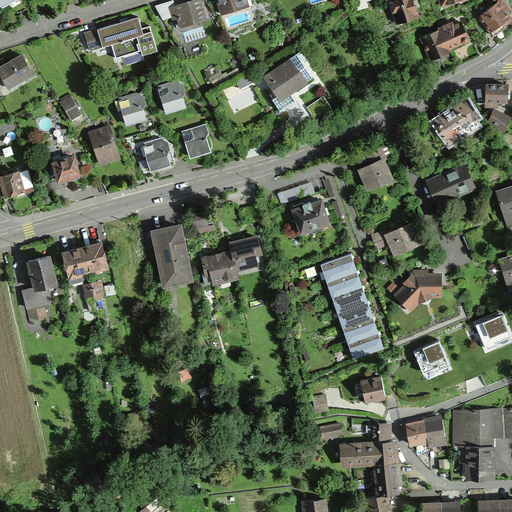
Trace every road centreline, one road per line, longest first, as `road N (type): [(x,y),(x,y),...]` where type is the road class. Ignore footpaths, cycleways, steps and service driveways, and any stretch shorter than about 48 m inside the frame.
road 1 (tertiary): [(1,237),(287,156),(389,115),(502,53)]
road 2 (unknown): [(249,185),(273,189),(334,175),(365,243)]
road 3 (residential): [(511,488),(443,488),(396,430)]
road 4 (residential): [(136,0),(0,42)]
